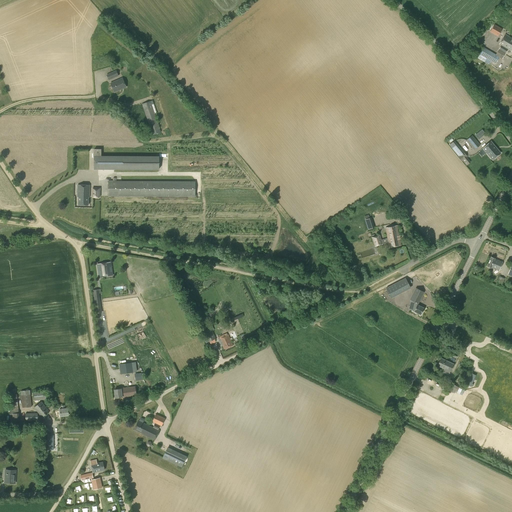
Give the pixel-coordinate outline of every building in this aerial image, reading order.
[(498,36),(502,29),(494,24),(490,32),(498,36)] [(501,45),(499,49),(505,53),(506,53),(508,49),(511,51),(511,49),(511,38),(510,37),(505,34),(499,44),(501,45)] [(502,59),(505,53),(499,49),(496,54),(484,47),(479,55),(495,64),(499,57),(502,59)] [(109,80),(118,76),(116,70),(106,75),(109,80)] [(114,92),(126,87),(122,78),(110,83),(114,92)] [(152,135),(161,132),(152,105),(150,101),(142,104),(152,135)] [(478,139),(485,134),(482,130),(475,135),(478,139)] [(474,150),(480,145),(472,135),(466,140),(474,150)] [(492,159),(500,153),(490,141),(482,148),(492,159)] [(101,156),(101,149),(94,149),(94,170),(159,170),(159,156),(101,156)] [(461,161),(467,156),(464,152),(458,157),(461,161)] [(195,181),(116,181),(116,178),(113,178),(113,181),(108,181),(108,196),(195,197),(195,181)] [(89,197),(89,185),(77,185),(77,196),(78,196),(78,205),(88,205),(88,197),(89,197)] [(368,230),(374,228),(371,218),(365,219),(368,230)] [(401,245),(397,225),(385,228),(387,237),(381,239),(380,235),(372,237),(375,246),(376,246),(376,245),(381,244),(382,243),(388,242),(389,247),(401,245)] [(498,270),(502,261),(494,258),(490,256),(486,266),(490,267),(498,270)] [(99,277),(113,275),(111,262),(97,264),(99,277)] [(391,298),(401,293),(396,283),(386,288),(391,298)] [(410,299),(411,299),(409,309),(414,311),(420,314),(424,308),(417,304),(423,292),(416,288),(410,299)] [(209,342),(216,339),(210,327),(203,330),(209,342)] [(220,338),(219,338),(224,349),(233,345),(231,340),(230,338),(228,334),(225,335),(225,334),(219,336),(220,338)] [(456,359),(458,354),(450,351),(448,355),(456,359)] [(449,374),(453,364),(441,358),(438,365),(444,368),(442,372),(449,374)] [(132,362),(119,364),(120,374),(133,372),(132,362)] [(476,375),(470,373),(464,386),(469,388),(469,386),(471,386),(476,375)] [(457,389),(458,387),(452,383),(448,390),(454,393),(456,389),(457,389)] [(115,397),(136,395),(135,387),(114,389),(115,397)] [(22,407),(31,407),(30,390),(21,391),(22,407)] [(34,401),(46,399),(46,391),(34,392),(34,401)] [(42,418),(50,411),(41,401),(34,407),(42,418)] [(10,409),(9,409),(10,413),(19,413),(18,404),(10,405),(10,409)] [(65,408),(65,405),(61,405),(62,409),(60,409),(60,416),(68,415),(68,408),(65,408)] [(25,421),(38,421),(37,413),(25,413),(25,421)] [(161,426),(165,419),(156,414),(152,421),(161,426)] [(155,424),(153,427),(138,420),(134,429),(142,433),(155,439),(159,430),(158,429),(159,426),(155,424)] [(181,467),(186,457),(167,448),(162,458),(181,467)] [(97,463),(96,459),(90,461),(93,472),(104,469),(103,462),(97,463)] [(15,483),(15,470),(11,470),(11,471),(7,471),(6,477),(5,477),(5,482),(15,483)] [(96,489),(102,488),(100,478),(91,480),(92,486),(95,485),(96,489)]
